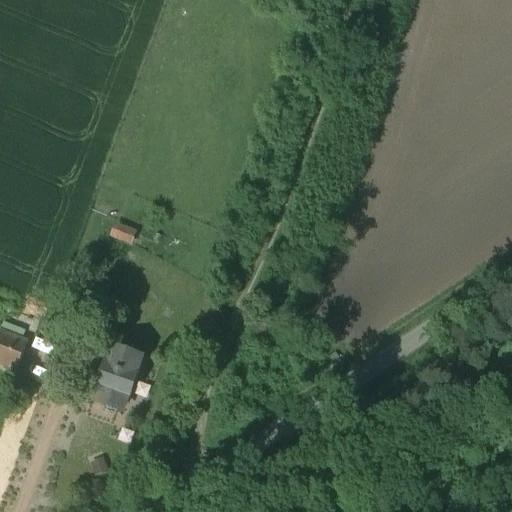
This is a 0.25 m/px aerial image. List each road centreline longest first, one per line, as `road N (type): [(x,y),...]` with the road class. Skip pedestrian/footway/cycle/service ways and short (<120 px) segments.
road 1 (track): [(350,0),(335,67),(274,232),(174,466),(183,495)]
road 2 (tertiary): [(159,511),(511,273)]
